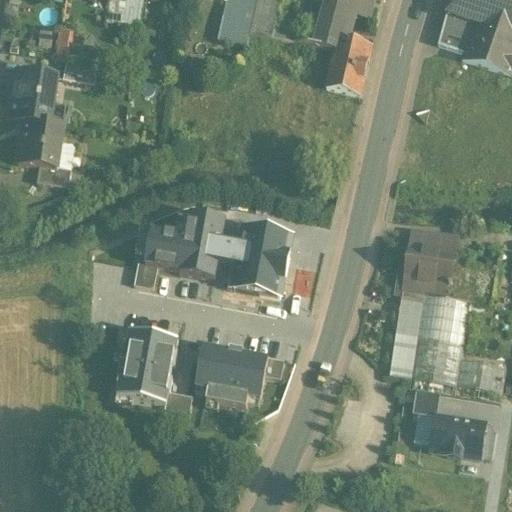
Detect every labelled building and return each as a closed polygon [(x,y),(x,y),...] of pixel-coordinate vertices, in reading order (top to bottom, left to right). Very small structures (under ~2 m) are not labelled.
[(126,0),(109,0),(106,25),(122,27),(126,0)] [(142,0),(126,0),(122,27),(123,27),(138,29),(142,0)] [(245,0),(245,4),(227,1),(217,44),(246,51),(249,40),(257,0),(245,0)] [(257,0),(249,40),(270,43),(280,0),(257,0)] [(373,2),(366,0),(332,0),(331,5),(325,4),(314,51),(332,55),(334,56),(335,55),(335,53),(343,55),(353,19),(367,22),(373,2)] [(511,0),(451,0),(446,19),(437,49),(463,58),(461,65),(511,79),(511,0)] [(371,50),(348,45),(346,55),(337,95),(360,100),(371,50)] [(335,55),(334,56),(332,55),(326,92),(337,95),(346,55),(343,55),(335,53),(335,55)] [(97,72),(65,67),(63,84),(94,89),(97,72)] [(56,82),(17,75),(9,123),(23,125),(48,129),(56,82)] [(48,129),(23,125),(16,168),(38,172),(55,175),(55,174),(62,131),(48,129)] [(69,176),(55,174),(55,175),(38,172),(36,187),(67,192),(69,176)] [(225,272),(230,248),(222,247),(226,226),(190,219),(186,242),(152,235),(145,270),(157,273),(214,284),(217,270),(225,272)] [(291,243),(244,234),(240,250),(230,248),(225,272),(236,274),(232,294),(278,303),(282,286),(284,286),(289,260),(287,259),(291,243)] [(457,244),(415,238),(413,251),(411,251),(409,264),(403,268),(399,296),(469,307),(493,311),(500,266),(499,266),(498,275),(471,271),(472,261),(455,258),(457,244)] [(153,294),(157,273),(145,270),(139,269),(134,290),(153,294)] [(469,307),(423,300),(411,383),(502,397),(505,372),(460,364),(469,307)] [(178,346),(129,336),(117,400),(166,410),(168,397),(178,346)] [(228,356),(204,352),(197,392),(208,394),(206,405),(246,412),(248,401),(259,403),(263,380),(266,363),(242,358),(243,355),(229,353),(228,356)] [(283,366),(266,363),(263,380),(280,382),(283,366)] [(439,398),(417,394),(413,416),(435,419),(439,398)] [(168,397),(166,410),(165,414),(189,419),(192,402),(168,397)] [(435,421),(429,457),(480,465),(486,429),(435,421)]
